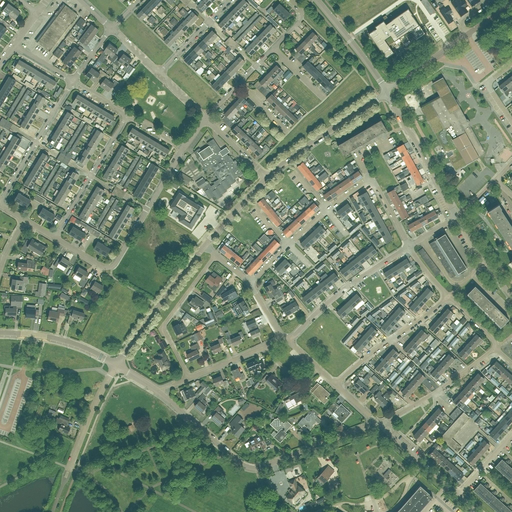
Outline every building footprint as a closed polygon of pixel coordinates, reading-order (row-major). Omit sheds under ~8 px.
[(113,8),(105,0),(92,0),(107,14),(113,8)] [(244,0),(242,0),(239,4),(245,9),(250,5),(244,0)] [(427,0),(422,0),(420,2),(430,16),(435,12),(427,0)] [(459,0),(455,0),(451,4),(461,18),(468,13),(465,8),(467,7),(463,1),(461,3),(459,0)] [(478,0),(467,0),(473,8),(481,3),(478,0)] [(152,10),(156,6),(151,1),(147,5),(152,10)] [(202,1),(200,4),(197,1),(195,3),(204,11),(208,7),(202,1)] [(8,15),(13,8),(7,4),(2,11),(8,15)] [(245,9),(239,4),(235,8),(241,14),(245,9)] [(273,10),(279,16),(285,9),(279,4),(273,10)] [(458,19),(447,4),(438,10),(449,26),(458,19)] [(65,5),(60,12),(72,21),(77,15),(65,5)] [(152,10),(147,5),(142,10),(147,15),(152,10)] [(19,13),(13,8),(8,15),(14,20),(19,13)] [(235,8),(231,12),(237,18),(239,16),(242,18),(244,16),(241,14),(235,8)] [(181,10),(193,22),(198,17),(193,13),(190,16),(183,9),(181,10)] [(290,14),(285,9),(279,16),(284,21),(290,14)] [(376,29),(369,34),(386,59),(394,53),(389,45),(393,43),(395,46),(402,41),(405,45),(415,38),(416,39),(425,34),(412,15),(408,9),(389,22),(387,19),(375,27),(376,29)] [(142,20),(147,15),(142,10),(137,15),(142,20)] [(188,27),(193,22),(181,10),(179,13),(186,20),(184,22),(188,27)] [(72,21),(60,12),(56,17),(68,26),(70,24),(71,25),(72,23),(71,23),(72,21)] [(231,12),(227,16),(233,22),(236,25),(238,23),(235,20),(237,18),(231,12)] [(229,27),(233,22),(227,16),(223,21),(229,27)] [(68,26),(56,17),(37,43),(49,52),(68,26)] [(85,22),(81,18),(77,23),(82,26),(85,22)] [(228,27),(229,27),(223,21),(218,25),(224,31),(226,29),(229,32),(231,30),(228,27)] [(85,29),(87,30),(94,36),(98,31),(87,22),(86,24),(89,27),(87,30),(85,29)] [(188,27),(184,22),(179,27),(184,32),(188,27)] [(266,29),(272,35),(276,30),(270,24),(268,27),(265,24),(263,26),(266,29)] [(133,26),(127,33),(155,58),(161,52),(147,39),(149,37),(152,40),(156,36),(149,29),(143,35),(133,26)] [(184,32),(179,27),(174,32),(179,37),(184,32)] [(78,32),(80,34),(90,41),(94,36),(87,30),(85,29),(83,31),(81,29),(78,32)] [(266,29),(262,33),(268,39),(272,35),(266,29)] [(213,31),(208,36),(213,41),(218,36),(213,31)] [(75,38),(86,46),(90,41),(80,34),(78,32),(77,34),(78,35),(75,38)] [(174,42),(179,37),(174,32),(169,37),(174,42)] [(308,36),(314,42),(316,39),(320,43),(322,42),(318,38),(312,32),(308,36)] [(67,36),(73,41),(75,39),(71,35),(71,34),(69,33),(67,36)] [(263,43),(268,39),(262,33),(258,38),(263,43)] [(208,36),(203,41),(208,46),(213,41),(208,36)] [(304,41),(314,50),(315,49),(311,45),(314,42),(308,36),(304,41)] [(169,46),(174,42),(169,37),(165,42),(169,46)] [(253,42),(259,48),(263,43),(258,38),(253,42)] [(203,41),(198,45),(203,50),(208,46),(203,41)] [(300,45),(305,51),(308,48),(312,52),(314,50),(304,41),(300,45)] [(218,42),(216,44),(220,48),(224,51),(226,49),(218,42)] [(249,46),(255,52),(259,48),(253,42),(251,44),(249,43),(248,44),(249,46)] [(104,51),(98,60),(102,63),(104,60),(102,58),(106,53),(108,55),(114,47),(110,44),(104,51)] [(203,50),(198,45),(194,50),(199,55),(201,53),(208,59),(210,57),(206,53),(203,51),(203,50)] [(295,50),(297,51),(299,53),(301,55),(303,57),(305,55),(303,53),(305,51),(300,45),(295,50)] [(251,56),(255,52),(249,46),(247,49),(245,47),(243,49),(245,50),(251,56)] [(68,51),(77,57),(81,53),(74,47),(72,50),(70,48),(68,51)] [(113,63),(117,56),(115,54),(118,50),(114,47),(108,55),(110,56),(108,59),(113,63)] [(63,52),(58,48),(53,55),(58,59),(63,52)] [(194,50),(189,55),(194,60),(199,55),(194,50)] [(66,57),(73,62),(77,57),(68,51),(70,52),(66,57)] [(228,55),(232,59),(235,62),(240,67),(245,62),(240,57),(237,60),(230,53),(228,55)] [(122,65),(127,57),(123,54),(120,58),(117,56),(113,63),(118,66),(120,63),(122,65)] [(189,65),(194,60),(189,55),(184,60),(189,65)] [(73,62),(66,57),(63,60),(62,59),(61,61),(69,67),(73,62)] [(132,60),(127,57),(122,65),(124,67),(122,70),(129,75),(134,69),(129,65),(132,60)] [(302,67),(307,71),(312,66),(310,63),(314,59),(312,57),(302,67)] [(14,67),(20,71),(25,64),(19,60),(14,67)] [(86,76),(90,79),(96,71),(94,69),(98,64),(100,66),(102,63),(98,60),(91,68),(92,68),(86,76)] [(235,62),(231,67),(236,72),(240,67),(235,62)] [(307,71),(311,75),(322,64),(323,63),(321,62),(315,68),(312,66),(307,71)] [(219,65),(223,69),(226,72),(231,77),(236,72),(231,67),(228,70),(221,63),(219,65)] [(27,75),(31,67),(25,64),(20,71),(27,75)] [(311,75),(316,80),(321,74),(318,72),(324,66),(322,64),(311,75)] [(272,70),(277,75),(280,72),(282,74),(284,72),(276,65),(272,70)] [(27,75),(33,78),(37,71),(31,67),(27,75)] [(100,79),(105,73),(101,70),(98,73),(96,71),(90,79),(94,82),(98,77),(100,79)] [(172,80),(175,77),(202,103),(213,91),(205,83),(201,87),(204,90),(202,91),(180,70),(175,75),(173,74),(170,77),(172,80)] [(272,70),(268,74),(278,83),(279,82),(275,78),(277,75),(272,70)] [(39,82),(43,75),(37,71),(33,78),(39,82)] [(292,75),(288,71),(282,76),(287,80),(292,75)] [(221,77),(226,82),(231,77),(226,72),(221,77)] [(104,89),(110,81),(107,79),(110,77),(105,73),(100,79),(103,82),(100,86),(104,89)] [(321,74),(316,80),(320,84),(329,74),(327,73),(323,77),(321,74)] [(278,83),(268,74),(263,78),(269,84),(272,81),(276,85),(278,83)] [(320,84),(324,88),(329,82),(327,80),(331,76),(330,75),(329,74),(320,84)] [(49,78),(43,75),(39,82),(45,85),(49,78)] [(195,77),(198,80),(196,82),(200,85),(203,81),(196,75),(195,77)] [(8,77),(5,82),(12,86),(16,81),(8,77)] [(222,86),(226,82),(221,77),(216,82),(222,86)] [(55,82),(49,78),(45,85),(51,89),(55,82)] [(259,83),(260,84),(263,86),(265,88),(267,90),(269,92),(271,90),(268,88),(267,86),(269,84),(263,78),(259,83)] [(442,79),(433,84),(440,97),(422,107),(421,108),(421,109),(421,110),(454,169),(455,169),(455,170),(456,170),(457,170),(484,155),(484,154),(485,153),(485,152),(444,80),(443,79),(442,79)] [(112,83),(110,81),(104,89),(108,92),(112,88),(115,90),(119,83),(114,80),(112,83)] [(332,85),(329,82),(324,88),(329,92),(334,87),(338,83),(336,81),(332,85)] [(2,87),(9,91),(12,86),(5,82),(2,87)] [(222,86),(216,82),(212,86),(217,91),(222,86)] [(508,88),(504,82),(499,86),(506,96),(509,94),(506,90),(508,88)] [(0,90),(0,93),(6,97),(9,91),(2,87),(0,90)] [(271,105),(276,99),(273,97),(278,92),(276,90),(266,100),(271,105)] [(38,95),(35,100),(42,104),(45,99),(38,95)] [(72,102),(79,106),(83,98),(77,95),(72,102)] [(237,101),(242,106),(245,104),(249,108),(251,106),(246,102),(246,101),(241,96),(237,101)] [(275,109),(279,113),(285,107),(282,105),(284,103),(289,98),(287,96),(285,99),(283,97),(281,99),(282,101),(280,103),(275,109)] [(89,102),(83,98),(79,106),(85,110),(89,102)] [(271,105),(275,109),(280,103),(276,99),(271,105)] [(35,100),(32,105),(39,110),(42,104),(35,100)] [(237,101),(232,105),(243,115),(245,113),(240,109),(242,106),(237,101)] [(85,110),(91,113),(95,106),(89,102),(85,110)] [(36,115),(39,110),(32,105),(29,111),(36,115)] [(232,105),(228,109),(234,115),(236,112),(241,117),(243,115),(232,105)] [(74,114),(75,112),(71,109),(72,108),(69,106),(66,110),(74,114)] [(91,113),(97,117),(101,109),(95,106),(91,113)] [(285,107),(279,113),(284,117),(293,107),(291,106),(287,110),(285,107)] [(293,107),(284,117),(288,121),(293,116),(291,113),(295,109),(293,107)] [(103,121),(108,113),(101,109),(97,117),(103,121)] [(225,115),(228,117),(230,119),(232,121),(234,119),(232,117),(234,115),(228,109),(224,114),(225,115)] [(33,120),(36,115),(29,111),(26,116),(33,120)] [(63,117),(71,122),(74,116),(67,112),(63,117)] [(108,113),(103,121),(109,124),(114,117),(108,113)] [(293,116),(288,121),(292,126),(302,116),(300,114),(298,116),(295,114),(293,116)] [(23,121),(30,125),(33,120),(26,116),(23,121)] [(68,127),(71,122),(63,117),(60,122),(68,127)] [(387,130),(381,120),(338,146),(343,155),(387,130)] [(30,125),(23,121),(20,126),(27,130),(30,125)] [(64,132),(68,127),(60,122),(57,128),(64,132)] [(236,136),(241,130),(239,128),(240,126),(242,123),(241,122),(231,131),(236,136)] [(57,128),(54,133),(61,137),(64,132),(57,128)] [(128,136),(134,139),(139,132),(133,128),(128,136)] [(236,136),(240,140),(250,130),(248,128),(245,131),(247,132),(245,134),(241,130),(236,136)] [(96,130),(93,135),(100,139),(103,134),(96,130)] [(250,130),(240,140),(244,144),(250,138),(247,136),(250,134),(249,134),(251,131),(250,130)] [(134,139),(140,143),(145,135),(139,132),(134,139)] [(51,138),(58,142),(61,137),(54,133),(51,138)] [(90,140),(97,144),(100,139),(93,135),(90,140)] [(146,147),(151,139),(145,135),(140,143),(146,147)] [(14,136),(10,141),(17,146),(21,140),(14,136)] [(249,148),(253,152),(258,147),(256,144),(258,142),(257,142),(262,137),(260,136),(258,138),(257,137),(254,139),(256,141),(254,143),(254,142),(249,148)] [(55,147),(58,142),(51,138),(48,143),(55,147)] [(250,138),(244,144),(249,148),(254,142),(250,138)] [(157,143),(151,139),(146,147),(153,150),(157,143)] [(223,153),(213,139),(207,143),(209,146),(201,152),(199,148),(193,152),(197,158),(196,159),(199,163),(200,162),(206,170),(212,166),(219,176),(218,178),(219,179),(214,183),(214,184),(211,186),(207,180),(205,181),(204,179),(203,179),(202,177),(196,182),(197,184),(200,189),(202,188),(210,200),(210,199),(214,196),(218,200),(217,199),(222,195),(222,194),(227,191),(226,189),(231,186),(230,185),(236,181),(234,179),(243,173),(237,164),(238,163),(235,160),(233,161),(229,155),(228,156),(225,151),(223,153)] [(87,145),(94,150),(97,144),(90,140),(87,145)] [(17,146),(10,141),(7,147),(14,151),(17,146)] [(153,150),(159,154),(163,146),(157,143),(153,150)] [(84,150),(91,155),(94,150),(87,145),(85,148),(83,147),(82,149),(84,150)] [(122,145),(119,150),(126,155),(129,149),(122,145)] [(261,149),(258,147),(253,152),(258,156),(262,152),(265,154),(270,149),(265,145),(263,147),(261,149)] [(399,154),(406,150),(403,145),(397,148),(397,149),(391,152),(392,153),(395,152),(396,152),(398,151),(399,154)] [(163,146),(159,154),(165,157),(169,150),(163,146)] [(14,151),(7,147),(4,152),(11,156),(14,151)] [(81,156),(88,160),(91,155),(84,150),(81,156)] [(116,156),(123,160),(126,155),(119,150),(116,156)] [(397,162),(409,155),(406,150),(399,154),(401,157),(399,158),(396,160),(397,162)] [(8,161),(11,156),(4,152),(1,157),(8,161)] [(42,153),(39,158),(46,163),(49,157),(42,153)] [(394,164),(395,166),(404,161),(405,164),(412,160),(409,155),(397,162),(394,164)] [(85,165),(88,160),(81,156),(79,159),(77,157),(74,161),(77,163),(78,161),(85,165)] [(123,160),(116,156),(113,161),(120,165),(123,160)] [(1,157),(0,158),(0,163),(5,166),(8,161),(1,157)] [(43,168),(46,163),(39,158),(36,163),(43,168)] [(403,172),(415,166),(412,160),(405,164),(407,168),(402,171),(403,172)] [(109,166),(117,170),(120,165),(113,161),(109,166)] [(301,172),(307,167),(305,165),(307,163),(305,161),(297,167),(301,172)] [(36,163),(33,169),(40,173),(43,168),(36,163)] [(152,163),(149,169),(156,173),(159,168),(152,163)] [(348,167),(353,174),(357,181),(362,177),(358,171),(355,173),(352,169),(354,168),(350,163),(347,166),(348,167)] [(106,171),(116,177),(119,172),(117,170),(109,166),(106,171)] [(301,172),(305,177),(311,172),(313,170),(315,168),(314,166),(312,168),(311,168),(309,170),(307,167),(301,172)] [(418,171),(415,166),(403,172),(404,174),(407,173),(407,172),(409,171),(411,175),(418,171)] [(345,169),(351,176),(348,178),(352,184),(357,181),(353,174),(348,167),(345,169)] [(37,178),(40,173),(33,169),(30,174),(37,178)] [(146,174),(153,178),(156,173),(149,169),(146,174)] [(458,177),(466,175),(465,169),(456,172),(458,177)] [(305,177),(309,181),(315,176),(313,174),(315,172),(313,170),(311,172),(305,177)] [(66,175),(68,176),(76,180),(79,175),(72,171),(70,174),(67,173),(66,175)] [(117,177),(116,177),(106,171),(103,176),(104,177),(103,178),(107,181),(108,179),(110,181),(112,178),(116,180),(117,177)] [(409,183),(421,176),(418,171),(411,175),(413,178),(408,181),(409,183)] [(191,179),(180,172),(176,179),(187,186),(191,179)] [(309,181),(313,186),(327,174),(326,172),(317,179),(315,176),(309,181)] [(338,174),(348,188),(352,184),(348,178),(345,180),(344,178),(343,178),(340,173),(338,174)] [(34,183),(37,178),(30,174),(26,179),(34,183)] [(143,179),(150,183),(153,178),(146,174),(143,179)] [(313,186),(316,191),(323,186),(320,183),(329,176),(327,174),(313,186)] [(338,178),(340,180),(339,181),(341,183),(338,185),(342,191),(348,188),(338,174),(337,176),(338,178)] [(72,186),(76,180),(68,176),(65,181),(72,186)] [(421,176),(409,183),(410,185),(415,182),(417,186),(424,182),(421,176)] [(31,189),(34,183),(26,179),(23,184),(31,189)] [(147,188),(150,183),(143,179),(140,184),(147,188)] [(72,186),(65,181),(62,186),(69,191),(72,186)] [(330,183),(338,195),(342,191),(338,185),(333,188),(332,186),(334,185),(332,182),(330,183)] [(333,198),(338,195),(330,183),(328,184),(330,187),(330,188),(331,190),(328,192),(333,198)] [(408,188),(406,183),(400,186),(403,191),(408,188)] [(140,184),(137,189),(144,194),(147,188),(140,184)] [(62,186),(59,192),(66,196),(69,191),(62,186)] [(97,186),(94,192),(103,197),(101,196),(104,191),(97,186)] [(387,193),(390,199),(397,195),(395,192),(399,190),(397,186),(393,188),(394,189),(387,193)] [(144,194),(137,189),(133,195),(140,199),(144,194)] [(333,198),(328,192),(325,194),(322,189),(320,190),(324,195),(323,195),(328,202),(333,198)] [(53,195),(56,197),(63,201),(66,196),(59,192),(57,190),(53,195)] [(94,192),(91,197),(98,201),(100,202),(103,197),(94,192)] [(359,196),(363,202),(369,198),(366,192),(359,196)] [(179,193),(170,207),(182,215),(179,221),(191,229),(198,218),(199,219),(202,214),(201,214),(204,208),(198,204),(197,205),(186,197),(179,193)] [(19,204),(24,197),(18,194),(13,201),(19,204)] [(45,200),(36,194),(33,199),(42,205),(45,200)] [(390,199),(393,204),(405,197),(404,195),(399,198),(397,195),(390,199)] [(428,201),(425,196),(413,202),(416,208),(428,201)] [(30,201),(24,197),(19,204),(26,208),(30,201)] [(63,201),(56,197),(53,202),(60,206),(63,201)] [(91,197),(88,202),(95,206),(98,201),(91,197)] [(261,208),(267,203),(265,200),(267,199),(265,197),(257,203),(261,208)] [(305,202),(307,204),(307,205),(315,213),(319,208),(317,206),(319,204),(316,201),(314,203),(311,200),(310,202),(305,197),(302,199),(305,202)] [(393,204),(396,209),(403,205),(401,202),(406,199),(405,197),(393,204)] [(373,204),(369,198),(363,202),(366,208),(373,204)] [(267,203),(261,208),(265,213),(275,204),(277,202),(276,201),(270,206),(267,203)] [(85,207),(92,211),(95,206),(88,202),(85,207)] [(275,204),(265,213),(269,217),(275,212),(271,208),(273,206),(274,208),(277,206),(275,204)] [(342,208),(347,214),(352,209),(348,204),(342,208)] [(369,214),(376,210),(373,204),(366,208),(369,214)] [(124,210),(131,214),(135,209),(127,205),(124,210)] [(310,217),(315,213),(307,205),(305,206),(308,208),(305,211),(310,217)] [(396,209),(399,214),(411,208),(410,206),(405,209),(403,205),(396,209)] [(511,225),(499,205),(487,212),(511,250),(511,225)] [(82,212),(89,217),(92,211),(85,207),(82,212)] [(427,207),(426,208),(427,212),(429,214),(433,220),(438,217),(434,211),(430,213),(427,207)] [(44,219),(48,212),(42,208),(38,215),(44,219)] [(337,212),(342,218),(347,214),(342,208),(337,212)] [(412,209),(411,208),(399,214),(402,220),(409,216),(407,213),(409,212),(409,211),(412,209)] [(306,221),(310,217),(305,211),(302,214),(298,209),(296,211),(306,221)] [(121,215),(128,219),(131,214),(124,210),(121,215)] [(373,219),(379,216),(376,210),(369,214),(373,219)] [(269,217),(273,222),(284,213),(282,211),(279,214),(279,213),(277,215),(275,212),(269,217)] [(301,225),(306,221),(296,211),(295,212),(299,216),(296,219),(301,225)] [(54,216),(48,212),(44,219),(50,223),(54,216)] [(86,222),(89,217),(82,212),(79,218),(86,222)] [(273,222),(277,227),(283,222),(280,219),(285,215),(284,213),(273,222)] [(418,219),(422,226),(427,223),(423,217),(420,218),(417,213),(415,214),(417,217),(418,219)] [(429,214),(423,217),(427,223),(433,220),(429,214)] [(128,219),(121,215),(118,220),(125,224),(128,219)] [(376,225),(383,222),(379,216),(373,219),(376,225)] [(287,219),(297,229),(301,225),(296,219),(293,222),(291,220),(289,218),(287,219)] [(292,233),(297,229),(287,219),(285,221),(288,223),(290,222),(291,224),(287,227),(292,233)] [(411,232),(417,229),(413,222),(410,224),(407,219),(405,220),(408,225),(411,232)] [(418,219),(413,222),(417,229),(422,226),(418,219)] [(118,220),(115,225),(122,230),(125,224),(118,220)] [(386,228),(383,222),(376,225),(379,231),(386,228)] [(122,230),(115,225),(112,231),(119,235),(122,230)] [(288,237),(292,233),(287,227),(285,230),(283,228),(280,225),(279,227),(281,230),(288,237)] [(315,230),(320,236),(325,231),(320,225),(315,230)] [(75,238),(79,231),(73,227),(69,234),(75,238)] [(101,233),(92,228),(89,233),(98,238),(101,233)] [(383,237),(389,233),(386,228),(379,231),(383,237)] [(272,229),(267,233),(271,237),(275,233),(272,229)] [(310,235),(316,240),(320,236),(315,230),(310,235)] [(85,235),(79,231),(75,238),(81,242),(85,235)] [(119,235),(112,231),(109,236),(116,240),(119,235)] [(393,239),(389,233),(383,237),(386,243),(393,239)] [(279,243),(273,238),(270,240),(264,234),(262,236),(276,249),(280,245),(279,243)] [(429,244),(432,248),(447,238),(445,234),(442,235),(441,234),(434,239),(435,240),(429,244)] [(305,240),(311,245),(316,240),(310,235),(305,240)] [(266,248),(272,254),(276,249),(262,236),(261,238),(268,246),(266,248)] [(434,252),(450,242),(447,238),(432,248),(434,252)] [(45,248),(32,239),(30,242),(27,240),(21,249),(26,251),(28,248),(41,256),(45,248)] [(220,251),(225,255),(229,249),(227,247),(228,244),(230,241),(229,240),(226,243),(220,251)] [(311,245),(305,240),(301,244),(306,250),(308,248),(311,245)] [(94,249),(100,253),(104,246),(98,242),(94,249)] [(434,252),(437,257),(453,247),(450,242),(434,252)] [(254,245),(268,258),(272,254),(266,248),(264,250),(256,243),(254,245)] [(258,257),(263,262),(268,258),(254,245),(252,247),(260,254),(258,257)] [(104,246),(100,253),(106,256),(110,249),(104,246)] [(367,250),(372,256),(377,252),(372,246),(367,250)] [(440,261),(456,251),(453,247),(437,257),(440,261)] [(441,272),(422,248),(417,252),(436,276),(441,272)] [(225,255),(229,258),(234,252),(229,249),(225,255)] [(361,254),(366,260),(372,256),(367,250),(361,254)] [(443,265),(458,255),(456,251),(440,261),(443,265)] [(229,258),(234,262),(239,256),(234,252),(229,258)] [(242,259),(239,256),(234,262),(239,266),(244,260),(243,260),(247,255),(246,254),(242,259)] [(361,264),(366,260),(361,254),(356,258),(361,264)] [(445,269),(461,260),(458,255),(443,265),(445,269)] [(258,257),(254,261),(259,267),(263,262),(258,257)] [(69,262),(62,258),(60,260),(58,259),(54,266),(56,268),(59,264),(66,268),(69,262)] [(351,263),(356,269),(361,264),(356,258),(351,263)] [(286,270),(291,265),(285,259),(280,264),(286,270)] [(401,263),(405,269),(411,265),(407,259),(401,263)] [(32,260),(27,260),(26,264),(18,263),(17,270),(26,271),(26,268),(34,269),(35,263),(32,262),(32,260)] [(464,264),(461,260),(445,269),(448,274),(464,264)] [(259,267),(254,261),(250,266),(255,271),(259,267)] [(345,267),(350,273),(356,269),(351,263),(345,267)] [(405,269),(401,263),(395,266),(399,273),(404,280),(407,278),(403,272),(402,272),(401,271),(405,269)] [(255,271),(250,266),(248,264),(245,266),(243,264),(241,266),(246,270),(245,270),(251,275),(251,276),(255,271)] [(279,276),(286,270),(280,264),(276,269),(277,270),(275,272),(279,276)] [(466,268),(464,264),(448,274),(451,278),(457,274),(458,276),(465,271),(464,270),(466,268)] [(393,276),(399,273),(395,266),(389,270),(393,276)] [(88,273),(78,267),(74,274),(81,278),(78,283),(80,284),(79,286),(82,288),(87,281),(84,279),(88,273)] [(350,273),(345,267),(340,271),(345,277),(350,273)] [(384,274),(388,280),(393,276),(389,270),(384,274)] [(334,273),(329,277),(334,283),(339,279),(334,273)] [(294,278),(290,274),(288,275),(292,280),(291,280),(294,283),(297,280),(295,277),(294,278)] [(210,284),(208,287),(214,292),(220,285),(218,284),(221,280),(217,277),(215,279),(210,275),(206,281),(210,284)] [(11,288),(22,290),(23,282),(27,283),(28,278),(20,276),(19,280),(12,279),(11,288)] [(97,278),(94,277),(89,285),(91,286),(90,289),(98,293),(102,287),(94,282),(97,278)] [(324,281),(329,288),(334,283),(329,277),(324,281)] [(268,293),(277,287),(274,289),(272,286),(275,284),(273,280),(268,283),(269,285),(264,288),(268,293)] [(421,286),(416,280),(413,283),(415,286),(417,289),(421,286)] [(323,292),(329,288),(324,281),(318,286),(323,292)] [(38,291),(35,291),(34,296),(45,297),(46,284),(39,283),(38,291)] [(280,286),(277,287),(268,293),(271,298),(276,295),(277,298),(278,299),(281,297),(284,295),(281,290),(282,290),(280,286)] [(313,290),(318,296),(323,292),(318,286),(313,290)] [(509,319),(475,286),(467,294),(501,327),(509,319)] [(224,294),(227,299),(230,297),(232,300),(238,296),(234,288),(227,292),(226,289),(226,288),(224,287),(217,295),(220,296),(223,292),(224,294)] [(308,289),(311,292),(308,294),(312,300),(318,296),(313,290),(311,287),(308,289)] [(423,293),(429,298),(433,293),(428,288),(423,293)] [(419,298),(424,303),(429,298),(423,293),(419,298)] [(209,298),(203,294),(201,296),(209,302),(211,300),(209,298)] [(307,304),(312,300),(308,294),(302,298),(307,304)] [(357,304),(362,300),(356,294),(351,299),(357,304)] [(20,307),(21,300),(22,296),(11,295),(10,306),(9,306),(4,306),(4,312),(5,312),(5,315),(12,315),(12,316),(15,316),(16,306),(18,306),(18,307),(20,307)] [(79,296),(77,300),(86,305),(88,301),(79,296)] [(201,300),(196,296),(194,299),(193,298),(189,304),(192,306),(191,307),(196,311),(199,306),(201,307),(204,303),(201,301),(201,300)] [(420,308),(424,303),(419,298),(414,303),(420,308)] [(289,305),(293,312),(300,309),(295,301),(294,302),(293,299),(290,301),(291,303),(289,305)] [(346,303),(352,309),(357,304),(351,299),(346,303)] [(238,315),(242,313),(248,309),(243,301),(239,303),(238,300),(232,304),(234,308),(238,315)] [(341,308),(347,314),(352,309),(346,303),(341,308)] [(420,308),(414,303),(409,308),(415,313),(420,308)] [(293,312),(289,305),(286,306),(285,304),(280,307),(282,311),(283,310),(287,316),(293,312)] [(58,308),(57,313),(49,311),(47,319),(57,321),(58,315),(62,316),(64,310),(65,307),(58,305),(58,308)] [(395,312),(401,317),(405,312),(399,307),(395,312)] [(75,309),(72,308),(67,324),(70,325),(73,317),(82,320),(84,314),(75,311),(75,309)] [(342,318),(347,314),(341,308),(336,313),(342,318)] [(443,313),(449,319),(453,314),(448,308),(443,313)] [(39,310),(26,309),(25,317),(34,318),(34,316),(38,316),(39,310)] [(224,316),(220,310),(215,314),(218,319),(224,316)] [(218,322),(213,312),(206,315),(208,318),(204,320),(207,327),(218,322)] [(390,317),(396,322),(401,317),(395,312),(390,317)] [(182,319),(187,323),(189,320),(190,320),(193,317),(187,313),(182,319)] [(449,319),(443,313),(438,318),(444,324),(449,319)] [(386,322),(392,327),(396,322),(390,317),(386,322)] [(444,324),(438,318),(434,323),(440,329),(444,324)] [(457,326),(459,328),(466,321),(463,318),(460,322),(457,320),(454,323),(457,326)] [(379,326),(387,332),(392,327),(386,322),(384,321),(379,326)] [(258,325),(257,322),(251,324),(253,327),(255,330),(250,332),(253,338),(261,334),(258,329),(256,326),(258,325)] [(320,344),(334,358),(341,352),(338,350),(339,349),(337,347),(340,344),(329,334),(332,331),(323,322),(317,328),(322,332),(317,336),(316,335),(311,340),(317,347),(320,344)] [(179,325),(178,324),(173,327),(177,335),(182,332),(184,335),(188,333),(183,323),(179,325)] [(440,329),(434,323),(429,328),(435,334),(440,329)] [(452,331),(455,333),(459,328),(457,326),(456,326),(453,323),(450,326),(454,329),(452,331)] [(461,330),(466,334),(469,331),(467,330),(471,325),(468,323),(461,330)] [(367,332),(373,337),(377,332),(372,327),(367,332)] [(421,330),(417,335),(423,340),(424,341),(430,335),(428,333),(427,334),(421,330)] [(244,337),(242,331),(238,333),(240,336),(231,340),(234,346),(242,342),(241,340),(242,339),(241,338),(244,337)] [(363,337),(368,342),(373,337),(367,332),(363,337)] [(471,339),(477,344),(479,343),(480,344),(483,340),(474,332),(472,335),(474,336),(471,339)] [(346,337),(342,342),(345,345),(352,337),(349,334),(346,337)] [(364,347),(368,342),(363,337),(362,337),(360,335),(357,337),(360,340),(358,342),(364,347)] [(423,340),(417,335),(412,340),(418,345),(423,340)] [(450,338),(448,336),(444,340),(438,335),(435,338),(444,345),(450,338)] [(157,344),(159,343),(162,350),(168,347),(164,340),(161,341),(158,336),(154,338),(157,344)] [(223,343),(221,338),(218,339),(219,341),(215,343),(216,345),(211,347),(213,353),(222,350),(219,344),(223,343)] [(430,346),(433,349),(439,342),(436,339),(430,346)] [(477,344),(471,339),(467,344),(473,349),(477,344)] [(418,345),(412,340),(408,344),(414,350),(418,345)] [(456,343),(453,340),(447,347),(450,350),(451,349),(450,347),(451,345),(453,346),(456,343)] [(353,347),(353,346),(350,349),(355,353),(357,350),(359,352),(364,347),(358,342),(353,347)] [(200,349),(197,343),(191,347),(193,352),(187,355),(190,361),(200,356),(197,350),(200,349)] [(409,355),(414,350),(408,344),(403,350),(409,355)] [(468,354),(473,349),(467,344),(462,349),(468,354)] [(393,348),(388,353),(394,359),(399,354),(393,348)] [(464,359),(468,354),(462,349),(458,354),(464,359)] [(171,366),(163,351),(158,353),(160,356),(154,359),(157,363),(159,362),(163,370),(171,366)] [(394,359),(388,353),(384,359),(389,364),(391,365),(393,363),(391,362),(394,359)] [(444,359),(450,365),(454,359),(449,354),(444,359)] [(415,357),(412,360),(417,366),(424,359),(420,356),(418,359),(415,357)] [(400,364),(403,367),(409,360),(405,357),(402,361),(403,361),(400,364)] [(385,369),(389,364),(384,359),(379,364),(385,369)] [(437,362),(445,369),(450,365),(444,359),(442,362),(439,360),(437,362)] [(258,363),(257,361),(247,364),(250,371),(261,366),(262,369),(265,368),(262,361),(259,362),(258,363)] [(405,369),(408,372),(414,365),(411,362),(405,369)] [(441,374),(445,369),(437,362),(439,364),(435,369),(441,374)] [(493,369),(496,371),(501,366),(496,362),(488,371),(490,373),(493,369)] [(380,374),(385,369),(379,364),(375,369),(380,374)] [(374,373),(365,365),(363,368),(371,375),(374,373)] [(496,371),(500,375),(505,370),(501,366),(496,371)] [(240,374),(238,368),(232,371),(235,379),(239,377),(240,380),(245,378),(243,373),(240,374)] [(436,379),(441,374),(435,369),(430,374),(436,379)] [(505,370),(500,375),(505,380),(510,374),(505,370)] [(420,372),(415,377),(421,383),(425,377),(420,372)] [(269,377),(267,374),(260,381),(263,384),(266,381),(276,390),(282,384),(271,374),(269,377)] [(359,390),(368,380),(371,376),(368,374),(363,379),(364,379),(361,382),(358,380),(359,379),(356,377),(353,380),(355,383),(354,385),(359,390)] [(478,374),(474,378),(480,384),(484,379),(478,374)] [(381,382),(374,375),(372,377),(379,384),(381,382)] [(223,382),(221,376),(213,380),(216,386),(223,383),(224,387),(228,385),(226,381),(223,382)] [(416,387),(421,383),(415,377),(413,380),(410,378),(408,380),(416,387)] [(474,378),(470,383),(476,389),(479,391),(481,388),(478,386),(480,384),(474,378)] [(396,385),(399,382),(396,379),(390,385),(394,389),(397,386),(396,385)] [(368,380),(359,390),(364,394),(369,389),(366,386),(370,381),(368,380)] [(406,387),(412,392),(416,387),(408,380),(410,383),(406,387)] [(208,386),(203,381),(200,384),(205,390),(208,386)] [(319,385),(317,383),(310,391),(324,404),(328,400),(326,398),(330,394),(320,385),(319,385)] [(472,393),(476,389),(470,383),(466,388),(472,393)] [(196,395),(192,387),(187,390),(186,389),(181,391),(183,396),(185,395),(187,399),(196,395)] [(374,400),(379,404),(388,394),(386,392),(382,397),(380,395),(381,394),(378,391),(380,389),(378,387),(375,391),(372,394),(376,398),(374,400)] [(407,398),(412,392),(406,387),(404,389),(402,387),(399,391),(407,398)] [(466,388),(461,392),(468,398),(472,393),(466,388)] [(306,398),(303,392),(298,395),(297,394),(289,398),(290,398),(284,401),(288,408),(293,406),(293,404),(306,398)] [(468,398),(461,392),(457,397),(463,402),(468,398)] [(206,395),(203,393),(198,399),(200,400),(194,406),(201,412),(206,407),(205,407),(207,405),(205,404),(207,403),(202,399),(206,395)] [(390,396),(388,394),(379,404),(385,409),(389,404),(389,403),(390,402),(388,399),(390,396)] [(466,405),(463,402),(457,397),(453,402),(459,407),(462,409),(466,405)] [(494,411),(498,407),(495,404),(494,405),(492,403),(489,406),(494,411)] [(337,408),(332,404),(327,409),(332,413),(334,413),(338,416),(336,418),(342,423),(351,413),(341,404),(337,408)] [(224,411),(218,406),(214,411),(216,412),(212,418),(216,422),(215,423),(218,425),(219,424),(220,425),(225,419),(220,415),(224,411)] [(462,411),(457,407),(449,416),(454,420),(462,411)] [(434,413),(440,419),(445,414),(439,408),(434,413)] [(486,414),(489,417),(492,413),(489,411),(486,409),(484,412),(486,414)] [(473,411),(469,416),(474,420),(478,415),(473,411)] [(317,416),(312,412),(310,415),(308,414),(305,418),(303,417),(298,423),(302,427),(304,424),(309,429),(316,421),(318,423),(321,421),(317,417),(317,416)] [(440,419),(434,413),(430,418),(436,423),(440,419)] [(469,418),(463,413),(441,437),(457,452),(461,447),(451,438),(469,418)] [(502,420),(508,425),(511,420),(504,413),(502,415),(505,418),(502,420)] [(60,424),(58,430),(67,434),(70,428),(66,426),(67,422),(66,422),(67,419),(60,415),(58,419),(56,418),(55,421),(60,424)] [(243,420),(237,415),(229,424),(234,428),(232,431),(238,436),(244,429),(239,424),(243,420)] [(283,423),(277,418),(275,419),(275,418),(270,424),(278,432),(276,434),(274,431),(271,435),(280,443),(288,434),(285,432),(292,425),(286,420),(283,423)] [(436,423),(430,418),(426,422),(432,428),(434,426),(436,427),(438,425),(436,423)] [(498,425),(503,430),(508,425),(502,420),(500,418),(498,421),(500,423),(498,425)] [(428,432),(432,428),(426,422),(422,427),(428,432)] [(503,430),(498,425),(495,422),(493,424),(496,427),(494,430),(499,435),(503,430)] [(424,437),(428,432),(422,427),(418,431),(424,437)] [(499,435),(494,430),(491,432),(488,429),(486,431),(495,440),(499,435)] [(420,442),(424,437),(418,431),(413,436),(420,442)] [(264,444),(260,436),(249,442),(251,445),(249,447),(251,451),(261,445),(262,449),(265,447),(263,444),(264,444)] [(482,443),(480,445),(485,450),(490,445),(480,437),(478,439),(482,443)] [(434,459),(439,454),(437,451),(440,447),(436,443),(430,449),(432,452),(429,455),(434,459)] [(481,455),(485,450),(480,445),(475,450),(481,455)] [(471,452),(472,454),(471,455),(477,460),(481,455),(475,450),(474,449),(471,452)] [(439,454),(434,459),(439,463),(444,458),(439,454)] [(477,460),(471,455),(469,457),(465,454),(463,457),(472,465),(477,460)] [(444,458),(439,463),(444,468),(449,462),(444,458)] [(495,467),(499,471),(506,463),(502,460),(495,467)] [(509,460),(506,463),(499,471),(503,474),(510,467),(507,465),(510,462),(509,460)] [(444,468),(449,472),(454,466),(449,462),(444,468)] [(334,471),(328,466),(317,478),(323,483),(334,471)] [(453,476),(458,471),(454,466),(449,472),(453,476)] [(511,469),(510,467),(503,474),(507,478),(511,472),(511,469)] [(458,471),(453,476),(458,481),(467,471),(464,469),(461,473),(458,471)] [(296,485),(294,480),(288,482),(292,491),(286,497),(295,504),(305,492),(297,485),(296,485)] [(474,491),(478,495),(484,487),(480,484),(474,491)] [(484,487),(478,495),(481,498),(488,491),(486,489),(489,486),(487,484),(484,488),(484,487)] [(429,494),(420,486),(401,508),(396,511),(417,511),(429,498),(430,500),(431,499),(432,497),(432,498),(432,497),(430,495),(429,495),(429,494)] [(492,494),(488,491),(481,498),(485,502),(492,494)] [(485,502),(489,505),(496,498),(494,496),(497,493),(495,491),(492,494),(485,502)] [(500,501),(496,498),(489,505),(493,509),(500,501)] [(493,509),(496,511),(497,511),(504,505),(501,503),(504,499),(503,498),(500,501),(493,509)]
